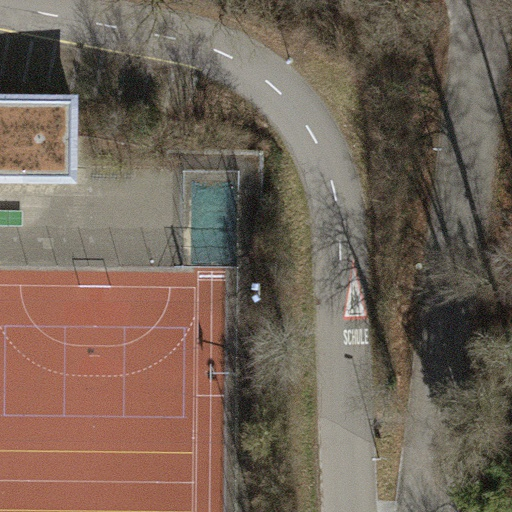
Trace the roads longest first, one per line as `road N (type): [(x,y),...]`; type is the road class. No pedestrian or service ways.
road 1 (residential): [(0,6),(207,47),(278,87),(319,136),(339,212),(361,511)]
road 2 (residential): [(426,511),(465,0)]
